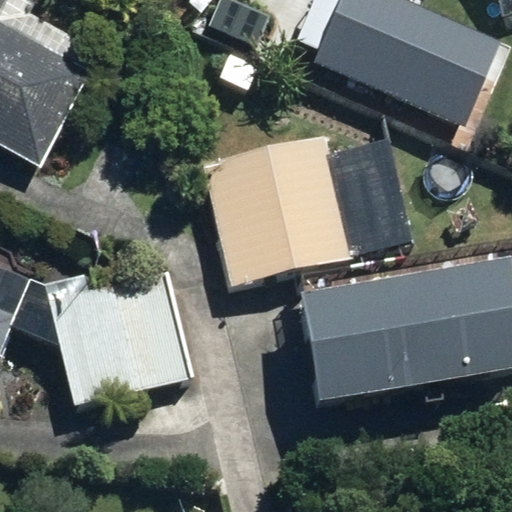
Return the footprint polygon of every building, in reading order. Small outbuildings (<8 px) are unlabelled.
[(0,0),(0,156),(36,176),(84,82),(0,38),(0,14),(7,0),(0,0)] [(344,0),(316,62),(463,128),(501,43),(405,0),(344,0)] [(200,176),(228,296),(348,268),(320,147),(200,176)] [(313,419),(511,386),(511,288),(510,277),(296,313),(313,419)] [(44,309),(71,416),(190,387),(163,280),(44,309)] [(0,351),(12,325),(0,320),(0,351)]
